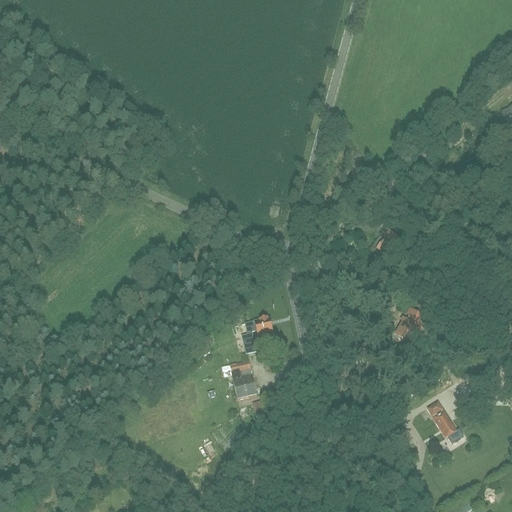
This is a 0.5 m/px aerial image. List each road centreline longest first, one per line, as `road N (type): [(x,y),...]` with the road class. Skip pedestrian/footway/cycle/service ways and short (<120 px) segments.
road 1 (unclassified): [(285,262),(0,125)]
road 2 (tertiary): [(285,262),(355,0)]
road 3 (tertiary): [(341,511),(285,262)]
